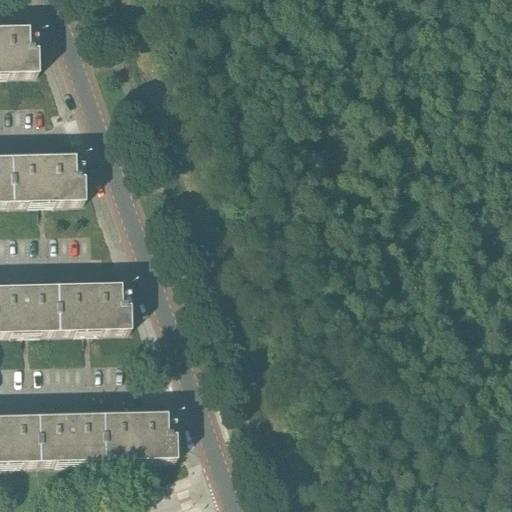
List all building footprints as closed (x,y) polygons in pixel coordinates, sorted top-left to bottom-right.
[(0,82),(36,81),(35,57),(31,57),(31,55),(26,55),(26,36),(0,36),(0,82)] [(8,166),(9,212),(82,210),(81,185),(76,185),(76,183),(72,183),(72,164),(45,165),(45,157),(43,156),(35,156),(35,165),(8,166)] [(0,211),(9,212),(8,166),(0,166),(0,211)] [(56,295),(57,340),(128,338),(128,314),(123,314),(123,312),(119,312),(118,293),(91,294),(91,286),(90,284),(81,285),(81,294),(56,295)] [(0,341),(57,340),(56,295),(27,295),(27,287),(26,286),(17,286),(18,296),(0,296),(0,341)] [(101,424),(102,469),(174,467),(174,443),(169,443),(169,441),(165,441),(164,422),(137,423),(137,415),(135,413),(127,414),(127,423),(101,424)] [(102,469),(101,424),(73,425),(73,416),(71,415),(63,415),(63,425),(36,426),(37,471),(102,469)] [(0,471),(37,471),(36,426),(10,426),(9,418),(8,417),(0,416),(0,471)]
